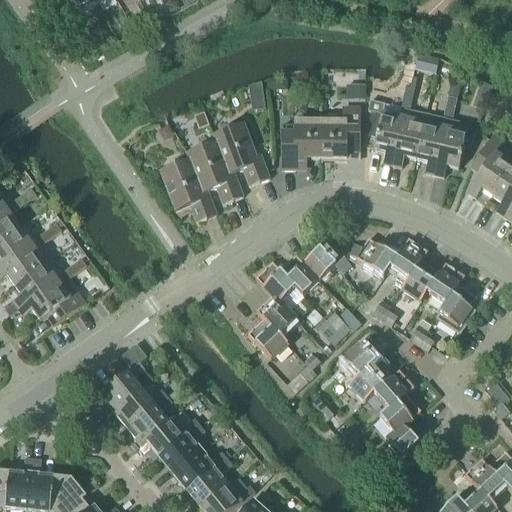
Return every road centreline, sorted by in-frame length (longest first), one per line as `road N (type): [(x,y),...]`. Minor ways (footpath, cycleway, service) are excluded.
road 1 (residential): [(511,271),(427,223),(373,203),(330,202),(290,214),(40,381)]
road 2 (residential): [(153,511),(40,381)]
